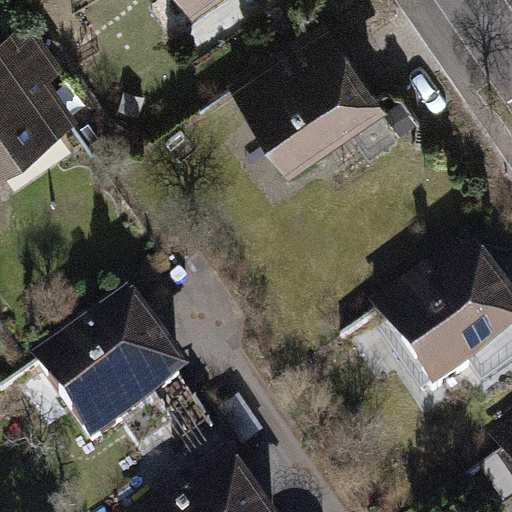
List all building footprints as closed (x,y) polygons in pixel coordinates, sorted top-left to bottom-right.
[(324,23),(237,83),(239,86),(248,98),(292,161),(378,101),(324,23)] [(12,34),(0,42),(0,164),(70,116),(38,70),(20,46),(12,34)] [(34,36),(20,46),(38,70),(51,61),(34,36)] [(248,98),(239,86),(207,107),(216,120),(248,98)] [(511,315),(467,250),(378,311),(433,391),(469,366),(481,384),(511,363),(511,315)] [(126,303),(39,363),(93,441),(179,381),(126,303)] [(511,363),(481,384),(511,427),(511,363)] [(260,432),(238,401),(221,413),(243,444),(260,432)] [(511,445),(479,468),(506,507),(511,503),(511,445)] [(254,511),(221,463),(150,511),(254,511)]
